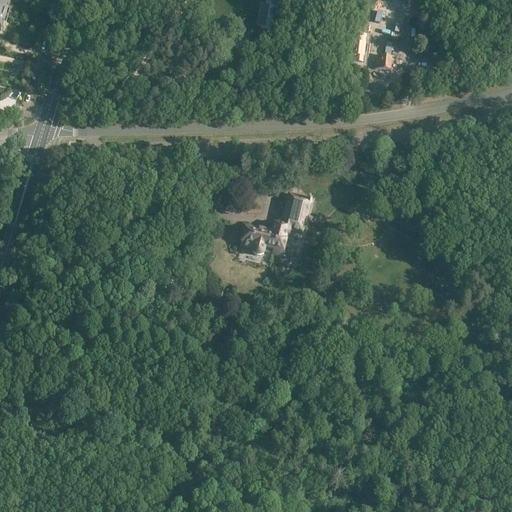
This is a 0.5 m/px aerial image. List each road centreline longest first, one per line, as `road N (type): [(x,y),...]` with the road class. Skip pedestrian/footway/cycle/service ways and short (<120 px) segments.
road 1 (secondary): [(0,273),(42,129)]
road 2 (residential): [(47,113),(29,109),(63,0)]
